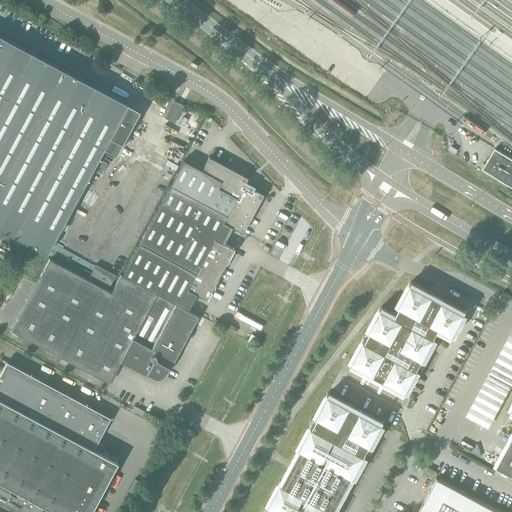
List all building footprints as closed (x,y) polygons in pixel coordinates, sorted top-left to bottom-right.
[(41,28),(23,18),(21,23),(39,33),(41,28)] [(132,106),(126,103),(113,96),(102,90),(95,86),(0,34),(0,227),(29,244),(46,253),(51,243),(98,155),(109,161),(137,109),(132,106)] [(181,109),(184,105),(178,102),(174,100),(165,118),(174,123),(181,109)] [(511,159),(494,149),(488,159),(482,169),(511,187),(511,159)] [(262,195),(263,194),(253,188),(252,188),(251,189),(249,188),(249,187),(249,186),(248,185),(247,185),(246,185),(245,185),(245,186),(243,185),(243,184),(245,181),(247,177),(208,156),(201,169),(192,165),(183,160),(171,184),(226,213),(222,221),(231,226),(242,232),(243,231),(249,219),(252,213),(255,207),(262,195)] [(243,185),(245,186),(245,185),(246,185),(247,185),(248,185),(249,186),(249,187),(249,188),(251,189),(252,188),(253,188),(254,186),(245,181),(243,184),(243,185)] [(226,255),(229,257),(231,253),(233,248),(223,242),(227,234),(231,226),(222,221),(226,213),(171,184),(140,241),(195,271),(200,262),(220,273),(225,263),(222,262),(224,259),(226,255)] [(211,282),(214,283),(220,273),(200,262),(195,271),(140,241),(122,274),(187,309),(191,301),(193,297),(195,293),(206,299),(211,290),(208,288),(210,285),(211,282)] [(196,318),(197,316),(120,274),(111,292),(71,271),(49,259),(11,330),(82,368),(108,382),(111,377),(116,367),(118,363),(120,360),(151,377),(151,378),(152,376),(152,375),(153,374),(158,373),(163,371),(164,372),(166,373),(196,318)] [(115,278),(94,267),(88,278),(109,290),(115,278)] [(464,311),(465,311),(434,295),(411,282),(410,283),(410,282),(410,283),(409,283),(397,305),(398,305),(397,305),(398,306),(399,307),(395,314),(434,335),(434,334),(436,335),(438,333),(439,330),(439,329),(437,329),(438,328),(452,335),(453,334),(453,335),(465,313),(465,312),(464,311)] [(423,360),(435,337),(435,336),(434,335),(395,314),(381,307),(380,307),(380,308),(379,307),(368,329),(368,330),(368,331),(369,332),(369,333),(366,332),(365,332),(364,332),(363,333),(363,334),(363,335),(363,336),(364,337),(366,338),(365,339),(364,338),(364,339),(363,339),(362,339),(350,361),(351,362),(351,363),(378,378),(405,392),(405,391),(406,392),(406,391),(418,369),(418,368),(417,367),(417,366),(419,367),(421,364),(422,362),(422,361),(420,361),(421,360),(422,360),(423,360),(423,359),(423,360)] [(511,382),(511,335),(509,334),(465,415),(488,427),(511,382)] [(8,370),(2,366),(0,370),(0,492),(37,511),(88,511),(116,461),(112,459),(104,455),(99,452),(92,449),(97,441),(110,417),(11,364),(8,370)] [(152,376),(151,378),(151,377),(150,379),(152,379),(153,380),(155,380),(157,380),(159,380),(160,379),(163,379),(164,377),(166,375),(168,373),(166,373),(164,372),(163,371),(158,373),(153,374),(152,375),(152,376)] [(122,398),(111,392),(110,394),(108,396),(120,402),(121,400),(122,398)] [(347,485),(351,477),(352,478),(353,477),(354,477),(366,455),(365,455),(366,454),(365,454),(365,453),(364,453),(365,452),(366,453),(367,453),(370,447),(369,447),(368,446),(368,445),(369,446),(370,445),(370,446),(370,445),(371,445),(383,423),(382,423),(383,423),(382,422),(348,403),(329,393),(328,393),(327,393),(315,415),(316,416),(315,416),(316,416),(316,417),(317,418),(316,419),(314,418),(313,418),(312,418),(311,418),(310,420),(310,421),(311,422),(311,423),(314,424),(313,425),(312,424),(311,425),(310,425),(298,447),(299,447),(298,448),(299,448),(299,449),(295,457),(291,465),(286,474),(282,482),(281,481),(281,482),(280,481),(280,482),(279,482),(267,504),(268,504),(268,505),(269,506),(269,508),(266,506),(265,506),(264,506),(263,507),(263,508),(262,509),(263,510),(264,511),(265,511),(335,511),(335,510),(334,510),(338,502),(343,493),(347,485)] [(511,405),(511,407),(510,407),(510,408),(510,409),(511,410),(510,410),(511,411),(511,410),(511,436),(496,467),(511,475),(511,405)] [(97,441),(92,449),(99,452),(103,444),(97,441)] [(434,478),(437,472),(428,467),(427,469),(426,470),(425,473),(430,476),(432,477),(434,478)] [(502,511),(478,499),(439,478),(437,477),(437,478),(436,477),(435,479),(434,481),(433,483),(431,486),(431,487),(426,496),(421,505),(421,506),(420,507),(420,508),(417,511),(502,511)] [(0,511),(37,511),(0,492),(0,511)]
